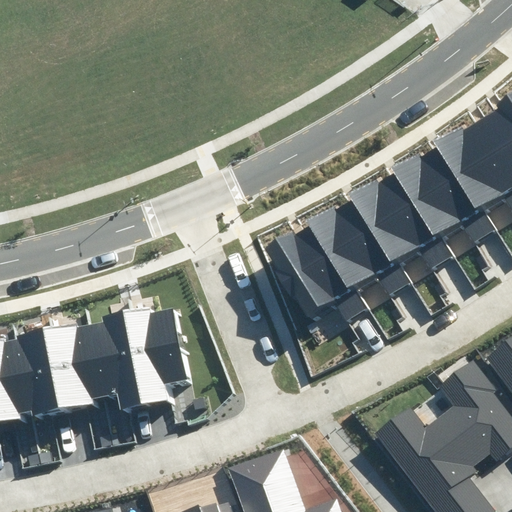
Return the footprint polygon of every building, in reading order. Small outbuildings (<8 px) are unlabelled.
[(511,95),(480,115),(511,166),(511,95)] [(511,166),(480,115),(440,140),(482,208),(504,195),(511,208),(511,166)] [(440,140),(396,167),(439,237),(465,220),(478,241),(496,230),(482,208),(440,140)] [(396,167),(354,193),(397,262),(420,248),(433,268),(451,257),(439,237),(396,167)] [(354,193),(310,220),(352,289),(379,273),(391,294),(409,283),(397,262),(354,193)] [(310,220),(265,247),(308,317),(334,301),(347,321),(365,310),(352,289),(310,220)] [(186,389),(171,307),(132,314),(149,404),(168,400),(166,392),(186,389)] [(149,404),(132,314),(93,321),(109,402),(119,400),(121,410),(149,404)] [(109,402),(93,321),(54,329),(69,410),(109,402)] [(69,410),(54,329),(18,335),(33,417),(69,410)] [(0,422),(33,417),(18,335),(0,338),(0,422)] [(511,340),(488,358),(511,390),(511,340)] [(449,406),(439,414),(477,462),(492,450),(500,459),(511,449),(511,414),(497,396),(504,391),(475,355),(434,388),(449,406)] [(459,476),(477,462),(439,414),(427,424),(413,407),(381,432),(443,511),(486,511),(487,511),(470,489),(459,476)] [(230,468),(244,511),(340,511),(336,499),(305,509),(284,449),(230,468)]
